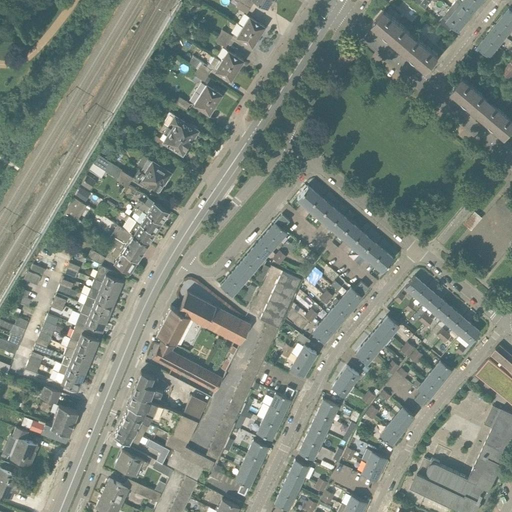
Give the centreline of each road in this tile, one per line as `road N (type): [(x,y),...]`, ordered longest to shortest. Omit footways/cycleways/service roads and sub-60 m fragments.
road 1 (tertiary): [(57,511),(148,299),(250,136)]
road 2 (residential): [(254,511),(332,356),(418,252)]
road 3 (residential): [(73,511),(186,262)]
road 4 (residential): [(506,325),(405,451),(377,511)]
road 5 (residential): [(314,162),(219,269),(203,273),(186,262)]
road 6 (residential): [(314,0),(238,116),(237,126),(250,136)]
road 7 (residential): [(186,262),(284,141)]
road 8 (tertiary): [(250,136),(333,10)]
road 9 (residential): [(418,252),(314,162)]
road 10 (residential): [(284,141),(350,21)]
